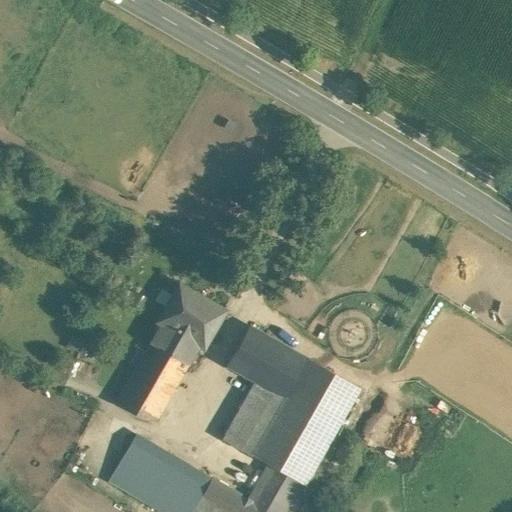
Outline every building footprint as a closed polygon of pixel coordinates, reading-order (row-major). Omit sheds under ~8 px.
[(161,323),(199,344),(202,346),(223,310),(178,284),(157,321),(161,323)] [(124,289),(121,301),(141,306),(144,293),(124,289)] [(199,344),(161,323),(149,343),(187,365),(199,344)] [(289,511),(359,388),(249,325),(226,365),(256,382),(282,397),(250,454),(269,465),(252,494),(251,501),(245,511),(222,511),(200,499),(194,510),(192,511),(289,511)] [(83,340),(72,335),(67,348),(78,352),(83,340)] [(187,365),(149,343),(116,402),(153,423),(187,365)] [(256,382),(224,439),(250,454),(282,397),(256,382)] [(20,441),(69,458),(89,403),(40,385),(20,441)] [(212,478),(137,435),(119,467),(159,491),(194,510),(200,499),(212,478)] [(110,483),(150,506),(159,491),(119,467),(110,483)] [(251,501),(212,478),(200,499),(222,511),(245,511),(251,501)] [(192,511),(194,510),(159,491),(150,506),(160,511),(192,511)]
